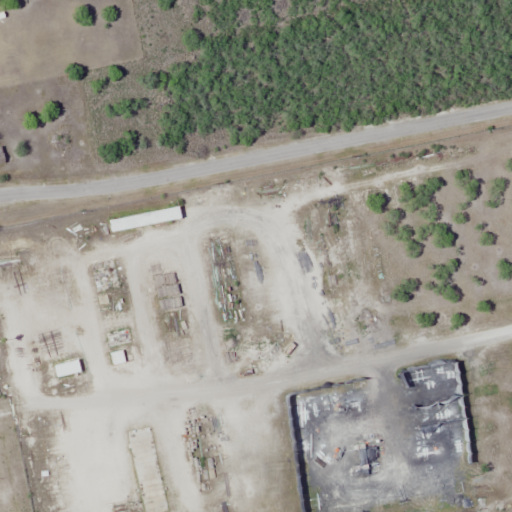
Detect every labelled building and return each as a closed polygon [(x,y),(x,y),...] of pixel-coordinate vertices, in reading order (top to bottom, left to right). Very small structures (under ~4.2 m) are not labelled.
[(109,220),(111,233),(181,220),(179,207),(109,220)] [(0,373),(18,372),(16,347),(0,348),(0,373)] [(123,363),(122,355),(111,356),(112,364),(123,363)] [(80,372),(77,361),(54,366),(57,378),(80,372)] [(141,502),(166,498),(156,440),(131,444),(141,502)]
